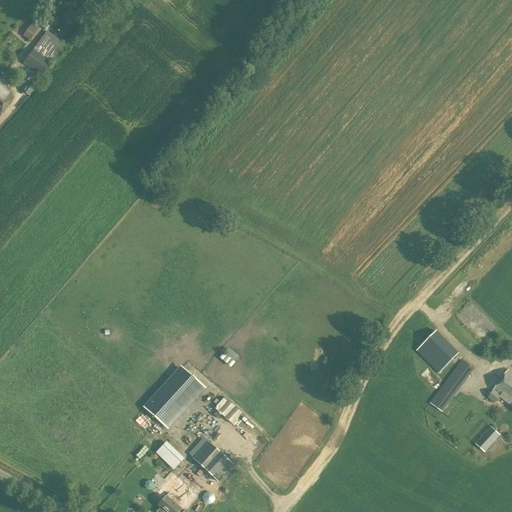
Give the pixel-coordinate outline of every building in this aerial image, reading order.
[(33,21),(22,36),(29,41),(40,26),(33,21)] [(23,63),(41,76),(64,44),(47,32),(23,63)] [(0,111),(12,97),(0,87),(0,111)] [(416,352),(438,374),(459,354),(437,331),(416,352)] [(226,347),(218,357),(229,366),(237,356),(226,347)] [(431,403),(443,413),(475,370),(462,361),(431,403)] [(203,386),(182,367),(145,407),(163,423),(181,405),(183,407),(203,386)] [(511,372),(509,370),(487,398),(495,404),(500,398),(511,407),(511,372)] [(231,424),(241,412),(222,396),(212,407),(231,424)] [(490,427),(487,431),(476,444),(486,453),(501,435),(490,427)] [(171,469),(182,458),(164,440),(153,452),(171,469)] [(217,482),(233,465),(207,441),(192,457),(217,482)] [(177,511),(181,508),(180,507),(193,492),(174,474),(157,493),(158,493),(156,495),(161,500),(157,505),(165,511),(177,511)]
